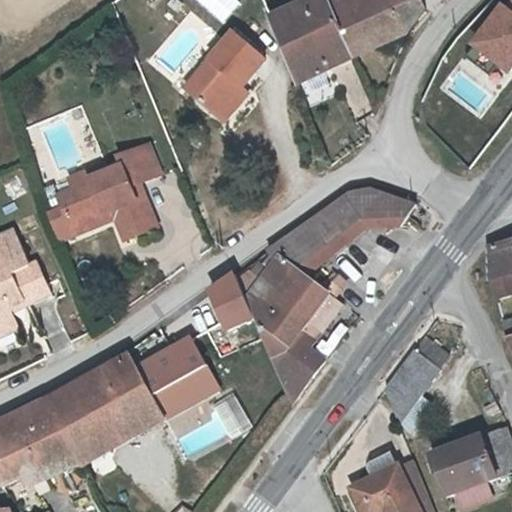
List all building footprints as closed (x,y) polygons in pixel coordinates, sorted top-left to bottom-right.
[(297,82),(351,56),(320,0),(307,0),(272,16),(297,82)] [(320,0),(351,56),(397,34),(421,9),(417,0),(320,0)] [(511,5),(470,59),(494,78),(501,69),(511,77),(511,5)] [(189,90),(222,117),(246,89),(270,61),(237,34),(189,90)] [(246,89),(222,117),(229,123),(253,95),(246,89)] [(61,206),(68,221),(71,229),(88,222),(95,238),(112,231),(109,222),(115,219),(127,248),(158,236),(140,191),(161,182),(148,150),(117,164),(122,173),(108,179),(91,186),(93,192),(75,200),(61,206)] [(91,186),(108,179),(104,169),(69,184),(75,200),(93,192),(91,186)] [(44,198),(56,226),(68,221),(61,206),(56,193),(44,198)] [(322,369),(307,356),(294,345),(299,339),(333,293),(309,273),(367,224),(391,235),(402,212),(367,194),(358,195),(348,198),(339,202),(330,207),(274,248),(279,254),(271,261),(275,266),(247,298),(274,358),(295,405),(322,369)] [(66,251),(78,245),(71,229),(68,221),(56,226),(66,251)] [(88,222),(71,229),(78,245),(95,238),(88,222)] [(15,320),(16,316),(16,310),(24,307),(26,311),(53,297),(38,265),(31,268),(15,233),(0,240),(0,341),(21,332),(15,320)] [(511,246),(489,251),(490,279),(494,299),(511,294),(511,287),(509,275),(511,274),(511,246)] [(16,316),(26,311),(24,307),(16,310),(16,316)] [(402,421),(444,367),(437,361),(446,349),(428,336),(389,387),(402,421)] [(312,350),(299,339),(294,345),(307,356),(312,350)] [(437,361),(444,367),(454,356),(446,349),(437,361)] [(51,406),(75,454),(158,414),(164,424),(185,414),(177,395),(153,405),(134,363),(51,406)] [(0,487),(3,494),(78,461),(75,454),(51,406),(0,428),(0,487)] [(166,431),(164,424),(158,414),(75,454),(78,461),(83,470),(166,431)] [(511,451),(503,429),(484,437),(502,480),(511,475),(511,451)] [(452,500),(502,480),(484,437),(435,457),(452,500)] [(369,465),(376,480),(403,468),(398,454),(369,465)] [(418,462),(403,468),(376,480),(356,488),(366,511),(437,511),(419,463),(418,462)]
